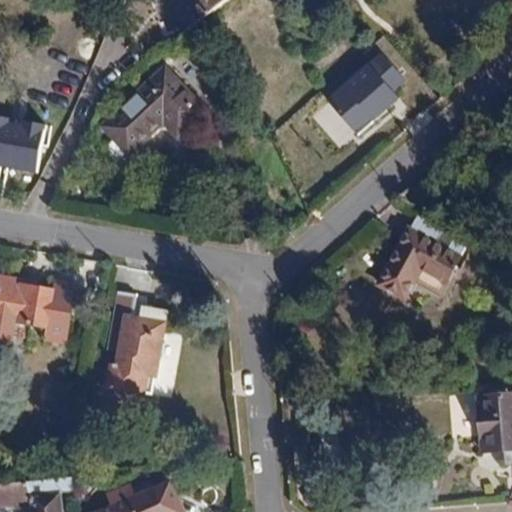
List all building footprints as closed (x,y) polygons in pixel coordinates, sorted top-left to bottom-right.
[(190,30),(227,0),(176,0),(170,5),(190,30)] [(213,54),(200,48),(194,58),(207,65),(213,54)] [(366,62),(392,93),(405,82),(380,51),(366,62)] [(392,93),(366,62),(322,98),(352,134),(396,98),(392,93)] [(211,115),(173,73),(109,129),(134,157),(171,125),(183,139),(211,115)] [(0,166),(36,173),(45,126),(0,117),(0,166)] [(421,221),(392,272),(445,299),(471,250),(458,243),(450,258),(435,250),(445,233),(421,221)] [(14,324),(48,330),(46,338),(66,342),(78,285),(58,281),(56,290),(22,284),(23,280),(3,276),(0,290),(0,335),(12,338),(14,324)] [(113,367),(110,386),(154,394),(168,316),(144,311),(143,321),(135,320),(139,294),(119,291),(109,349),(122,351),(119,368),(113,367)] [(511,392),(481,394),(483,421),(475,422),(477,454),(487,454),(502,453),(503,466),(511,464),(511,392)] [(101,481),(79,483),(80,493),(102,491),(101,481)] [(0,485),(0,508),(30,506),(30,511),(60,511),(58,490),(25,493),(24,483),(0,485)] [(180,511),(168,483),(97,511),(180,511)]
